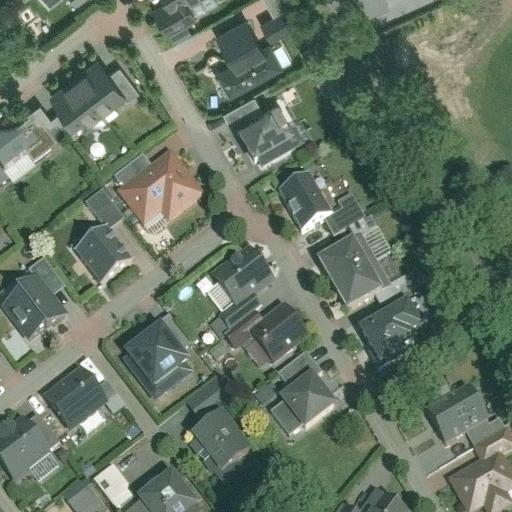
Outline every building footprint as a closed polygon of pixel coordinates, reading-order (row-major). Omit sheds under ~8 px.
[(164,0),(170,10),(188,0),(164,0)] [(362,0),(367,16),(390,9),(387,0),(362,0)] [(217,72),(231,97),(290,63),(276,38),(265,45),(248,16),(218,34),(227,50),(234,62),(217,72)] [(100,53),(49,91),(82,134),(132,96),(100,53)] [(49,120),(35,101),(22,110),(24,113),(0,130),(0,184),(4,181),(6,184),(53,149),(37,129),(49,120)] [(233,128),(256,168),(297,144),(275,104),(233,128)] [(207,201),(172,155),(118,196),(146,232),(162,219),(170,229),(207,201)] [(278,193),(302,235),(340,213),(316,172),(278,193)] [(258,188),(265,205),(280,199),(273,182),(258,188)] [(110,230),(75,257),(101,291),(136,265),(110,230)] [(362,237),(319,262),(350,316),(393,291),(362,237)] [(275,278),(252,247),(213,277),(236,308),(275,278)] [(0,312),(29,350),(68,320),(40,282),(0,312)] [(415,307),(366,336),(386,371),(421,350),(417,342),(431,334),(415,307)] [(313,343),(286,308),(249,335),(276,371),(313,343)] [(185,365),(157,327),(120,355),(125,362),(121,365),(151,405),(188,377),(181,368),(185,365)] [(108,407),(83,374),(59,392),(43,404),(69,437),(108,407)] [(306,435),(339,409),(315,378),(282,403),(306,435)] [(206,414),(223,400),(213,389),(196,403),(206,414)] [(467,389),(421,415),(441,450),(487,424),(467,389)] [(266,390),(255,399),(263,409),(274,401),(266,390)] [(228,415),(195,440),(226,480),(259,456),(228,415)] [(26,422),(0,442),(0,470),(12,486),(51,455),(26,422)] [(451,484),(465,511),(481,511),(484,511),(509,511),(511,511),(505,500),(511,495),(511,479),(500,458),(451,484)] [(114,470),(95,484),(115,511),(120,511),(136,501),(114,470)] [(181,471),(139,503),(143,508),(138,511),(198,511),(207,506),(181,471)] [(407,511),(379,494),(367,511),(344,511),(339,509),(336,511),(407,511)]
